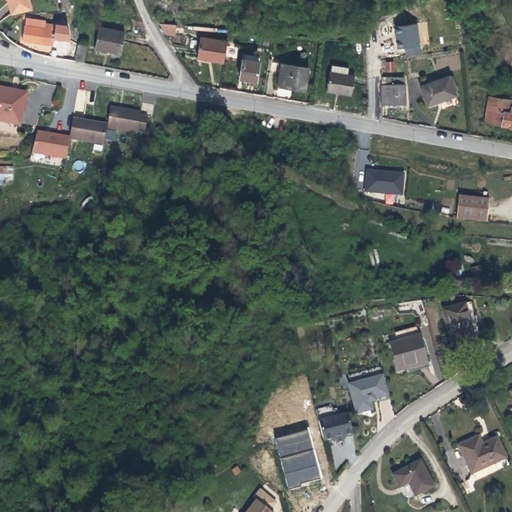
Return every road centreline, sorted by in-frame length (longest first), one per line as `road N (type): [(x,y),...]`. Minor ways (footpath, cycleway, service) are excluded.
road 1 (residential): [(188,94),(511,149)]
road 2 (track): [(251,104),(253,139),(263,155),(313,188),(376,210),(511,229)]
road 3 (unclassified): [(511,350),(386,435),(326,511)]
road 4 (residential): [(0,56),(188,94)]
